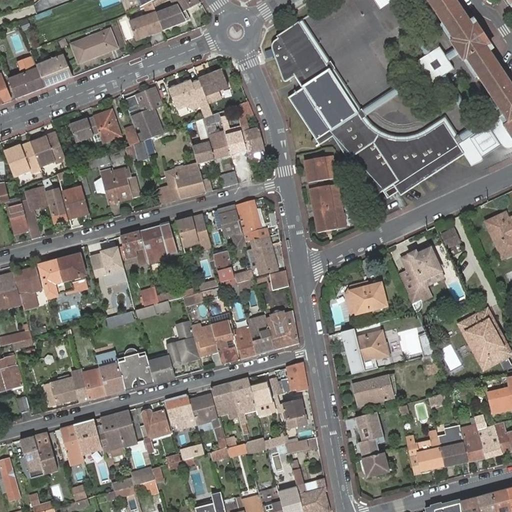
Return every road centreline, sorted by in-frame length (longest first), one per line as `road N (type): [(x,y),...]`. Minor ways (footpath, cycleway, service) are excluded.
road 1 (residential): [(0,435),(316,350)]
road 2 (residential): [(288,182),(0,258)]
road 3 (residential): [(219,37),(0,125)]
road 4 (residential): [(302,267),(511,173)]
road 5 (residential): [(316,350),(348,511)]
road 6 (residential): [(243,48),(273,115),(288,182)]
road 7 (residential): [(378,511),(511,475)]
